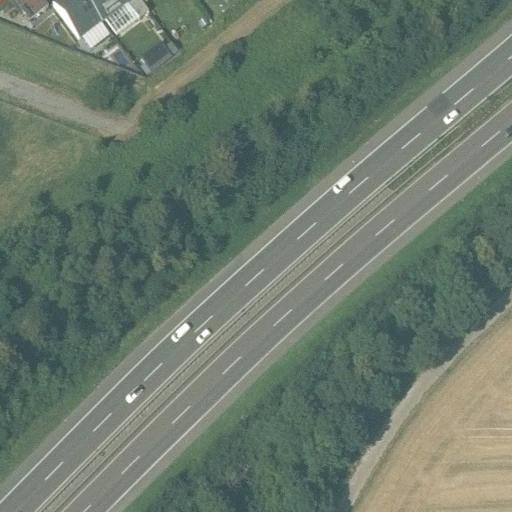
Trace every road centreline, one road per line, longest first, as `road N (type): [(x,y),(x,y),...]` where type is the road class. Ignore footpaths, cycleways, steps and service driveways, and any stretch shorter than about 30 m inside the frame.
road 1 (motorway): [(511,41),(411,123),(0,509)]
road 2 (motorway): [(62,511),(451,150),(511,103)]
road 3 (track): [(345,511),(397,424),(457,346),(511,300)]
